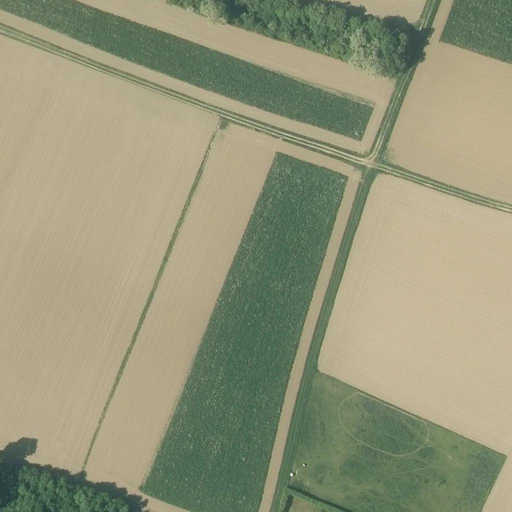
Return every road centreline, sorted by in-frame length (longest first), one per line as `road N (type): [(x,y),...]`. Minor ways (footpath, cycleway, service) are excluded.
road 1 (track): [(0,29),(371,165)]
road 2 (track): [(275,511),(335,261),(371,165)]
road 3 (track): [(371,165),(434,0)]
road 4 (track): [(371,165),(511,210)]
